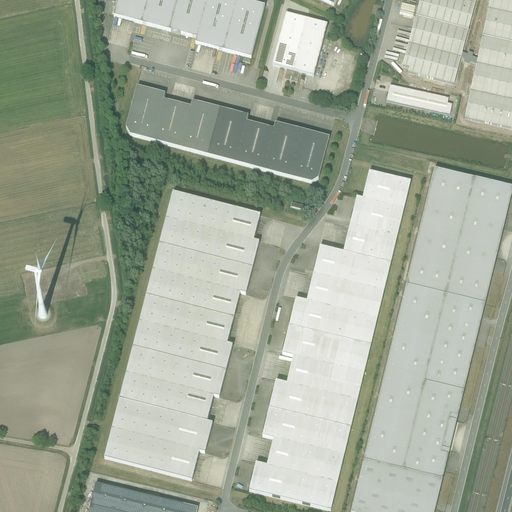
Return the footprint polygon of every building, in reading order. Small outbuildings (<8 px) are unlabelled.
[(198,46),(253,59),(265,7),(239,1),(239,0),(121,0),(116,20),(200,40),(198,46)] [(478,0),(422,0),(404,69),(411,71),(410,76),(455,88),(478,0)] [(511,0),(492,0),(490,11),(511,15),(511,0)] [(511,15),(490,11),(484,38),(511,44),(511,15)] [(316,79),(328,26),(285,16),(273,68),(288,71),(285,84),(298,87),(301,76),(316,79)] [(511,44),(484,38),(478,66),(511,73),(511,44)] [(511,73),(478,66),(472,93),(511,102),(511,73)] [(388,86),(385,102),(449,116),(452,106),(446,104),(447,99),(388,86)] [(245,123),(246,118),(190,103),(189,109),(162,101),(164,95),(135,88),(124,129),(127,135),(130,136),(310,184),(317,180),(327,139),(274,125),(272,131),(245,123)] [(511,102),(472,93),(466,121),(511,130),(511,102)] [(511,193),(511,189),(434,171),(363,463),(442,482),(511,193)] [(249,493),(327,511),(330,511),(410,184),(369,174),(362,202),(357,201),(344,256),(320,250),(306,305),(295,302),(282,356),(294,359),(287,387),(275,385),(262,439),(273,442),(266,469),(255,467),(249,493)] [(259,217),(172,195),(103,459),(191,482),(199,453),(203,455),(211,426),(206,424),(212,398),(218,399),(231,348),(225,347),(239,293),(245,294),(258,243),(253,242),(259,217)] [(195,511),(196,509),(95,484),(88,511),(195,511)]
